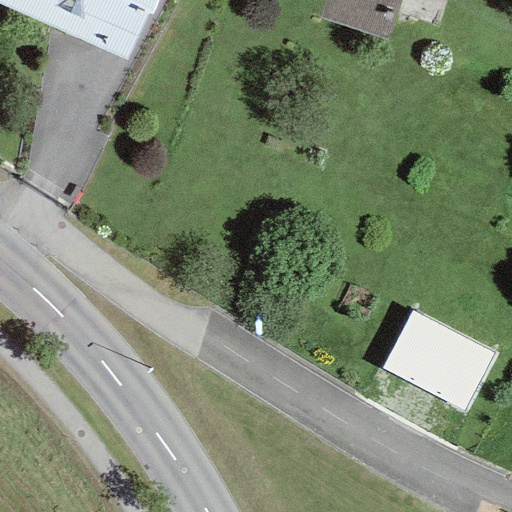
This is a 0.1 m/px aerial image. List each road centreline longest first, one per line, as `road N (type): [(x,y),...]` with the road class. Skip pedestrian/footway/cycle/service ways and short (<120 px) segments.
road 1 (residential): [(209,347),(465,496),(511,509)]
road 2 (tertiary): [(200,511),(106,371),(0,265)]
